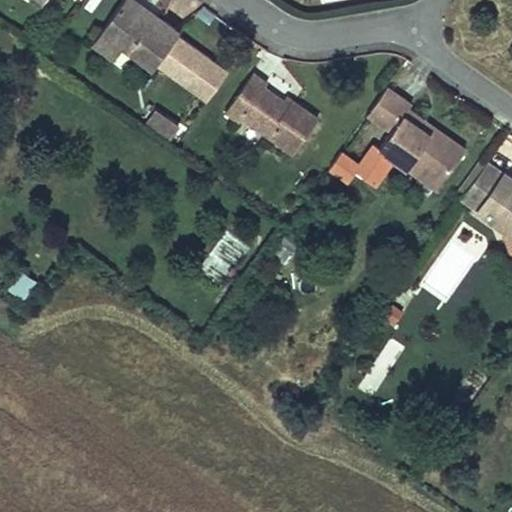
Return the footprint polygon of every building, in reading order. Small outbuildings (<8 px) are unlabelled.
[(177,36),(182,28),(140,0),(123,0),(101,33),(124,48),(155,68),(177,36)] [(95,42),(118,57),(124,48),(101,33),(95,42)] [(177,36),(155,68),(206,102),(228,70),(177,36)] [(264,90),(269,84),(254,74),(227,115),(241,125),(243,121),(295,157),(318,121),(294,104),(291,108),(264,90)] [(413,107),(388,89),(369,117),(391,131),(379,148),(406,167),(418,150),(435,162),(450,172),(467,148),(435,124),(429,133),(406,116),(412,109),(413,107)] [(153,108),(144,123),(170,140),(180,125),(153,108)] [(426,175),(440,185),(450,172),(435,162),(426,175)] [(511,179),(509,178),(491,166),(465,202),(483,215),(511,235),(511,179)] [(24,299),(35,281),(17,269),(5,287),(24,299)]
